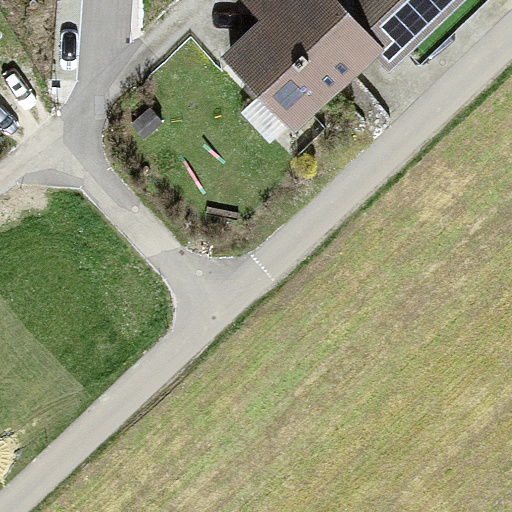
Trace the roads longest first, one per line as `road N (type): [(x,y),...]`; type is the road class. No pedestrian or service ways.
road 1 (residential): [(221,309),(511,38)]
road 2 (residential): [(4,511),(221,309)]
road 3 (residential): [(57,137),(221,309)]
